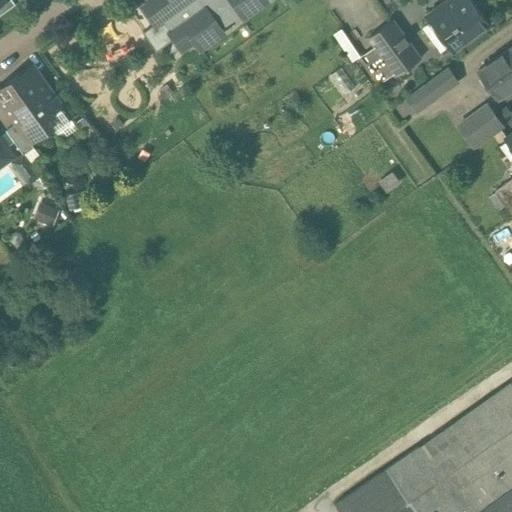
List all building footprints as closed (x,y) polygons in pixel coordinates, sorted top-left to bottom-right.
[(11,0),(0,0),(0,14),(14,4),(11,0)] [(151,0),(142,7),(155,25),(161,21),(181,50),(194,41),(200,49),(224,32),(221,29),(241,14),(243,18),(267,1),(266,0),(151,0)] [(472,0),(449,0),(428,16),(453,50),(490,23),(472,0)] [(420,59),(392,20),(369,36),(397,75),(420,59)] [(511,46),(490,61),(494,67),(483,74),(500,97),(511,88),(511,46)] [(345,91),(354,83),(339,67),(330,76),(345,91)] [(448,68),(409,96),(418,109),(457,81),(448,68)] [(54,95),(37,72),(23,83),(18,76),(0,89),(0,101),(16,123),(29,142),(67,114),(68,114),(54,95)] [(81,112),(64,88),(54,95),(68,114),(67,114),(71,119),(81,112)] [(487,104),(459,125),(475,147),(504,127),(487,104)] [(29,142),(16,123),(6,130),(23,154),(33,147),(29,142)] [(0,142),(0,164),(10,157),(0,142)] [(23,154),(12,162),(28,184),(39,176),(23,154)] [(11,169),(0,177),(0,197),(21,182),(11,169)] [(511,177),(495,190),(505,204),(511,198),(511,177)] [(511,389),(509,385),(457,422),(466,435),(511,401),(511,389)] [(511,401),(466,435),(428,461),(427,461),(462,511),(472,511),(511,483),(511,401)] [(462,511),(427,461),(428,461),(418,446),(388,467),(418,511),(462,511)] [(418,511),(388,467),(334,503),(340,511),(418,511)] [(511,511),(511,483),(472,511),(511,511)]
